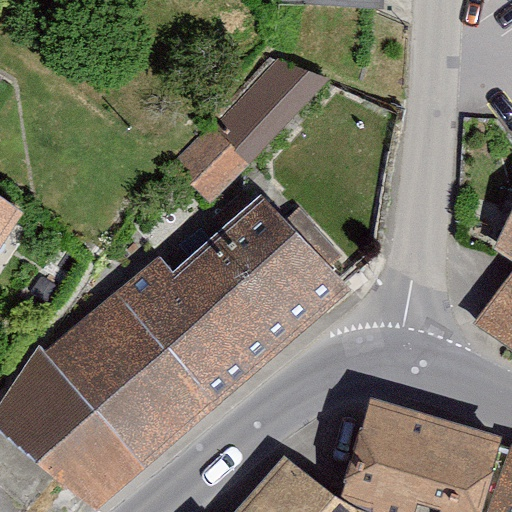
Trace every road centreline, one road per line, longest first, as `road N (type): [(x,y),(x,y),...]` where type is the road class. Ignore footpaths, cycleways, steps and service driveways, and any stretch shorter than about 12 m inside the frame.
road 1 (residential): [(399,358),(442,0)]
road 2 (tertiary): [(161,511),(314,379),(354,362),(399,358)]
road 3 (tertiary): [(399,358),(511,402)]
